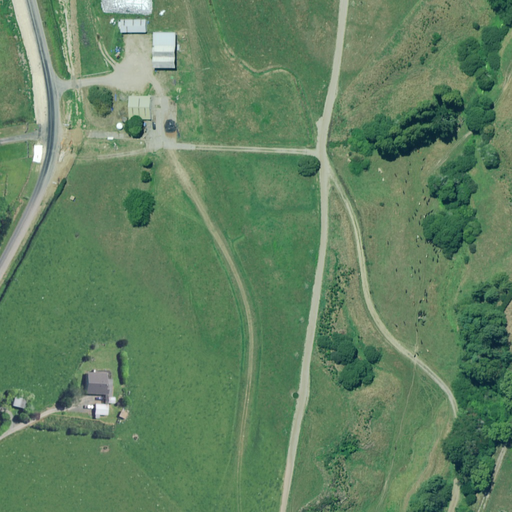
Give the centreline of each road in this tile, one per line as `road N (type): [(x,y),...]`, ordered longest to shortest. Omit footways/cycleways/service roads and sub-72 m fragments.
road 1 (track): [(451,511),(461,453),(447,403),(375,321),(355,218),(322,160),(272,147),(173,144),(83,160),(53,145)]
road 2 (track): [(285,511),(326,229),(322,160),(344,0)]
road 3 (unclassified): [(45,0),(53,145),(0,268)]
road 4 (track): [(55,95),(128,76),(146,83),(173,144)]
